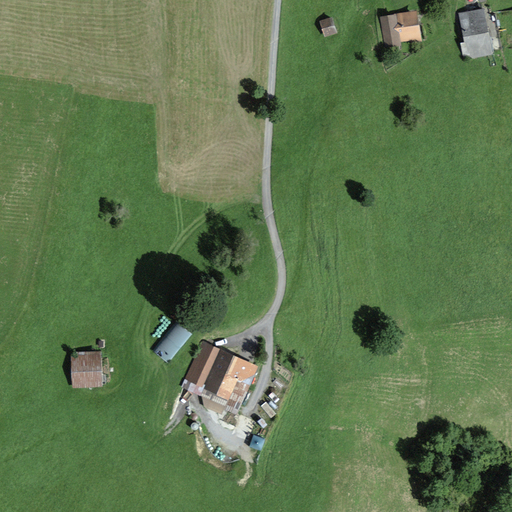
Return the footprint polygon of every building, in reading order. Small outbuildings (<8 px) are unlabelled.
[(484,33),(481,13),(483,13),(482,9),(479,7),(475,10),(475,14),(461,17),(465,37),(466,37),(470,58),(488,54),(484,33)] [(417,42),(412,13),(394,15),(394,18),(382,20),(386,46),(399,44),(398,40),(410,38),(411,43),(417,42)] [(336,32),(332,19),(322,22),(326,35),(336,32)] [(153,350),(168,362),(192,332),(177,320),(153,350)] [(183,386),(189,389),(190,388),(225,403),(223,408),(236,414),(240,405),(237,403),(254,367),(202,344),(183,386)] [(98,382),(97,359),(73,360),(74,384),(98,382)]
